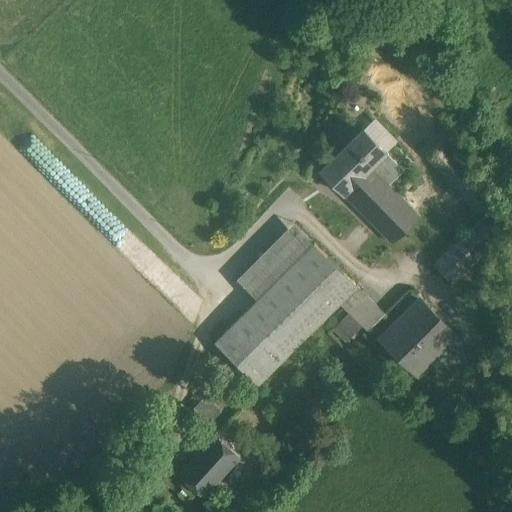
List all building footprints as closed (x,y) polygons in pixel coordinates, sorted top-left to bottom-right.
[(364,130),(320,172),(343,195),(343,194),(371,166),(386,152),(364,130)] [(481,173),(448,136),(447,135),(425,154),(459,192),(481,173)] [(371,166),(389,184),(404,169),(386,152),(371,166)] [(389,184),(371,166),(343,194),(392,243),(420,216),(389,184)] [(481,173),(459,192),(476,212),(498,193),(481,173)] [(490,209),(434,263),(451,280),(507,227),(490,209)] [(294,224),(237,281),(257,301),(313,244),(294,224)] [(257,301),(215,343),(258,386),(339,303),(356,286),(313,244),(257,301)] [(385,314),(356,286),(339,303),(368,331),(385,314)] [(421,299),(382,339),(415,372),(454,332),(421,299)] [(345,390),(331,373),(313,387),(327,404),(345,390)] [(229,402),(213,388),(203,400),(220,413),(229,402)] [(214,436),(178,477),(203,499),(239,458),(214,436)]
